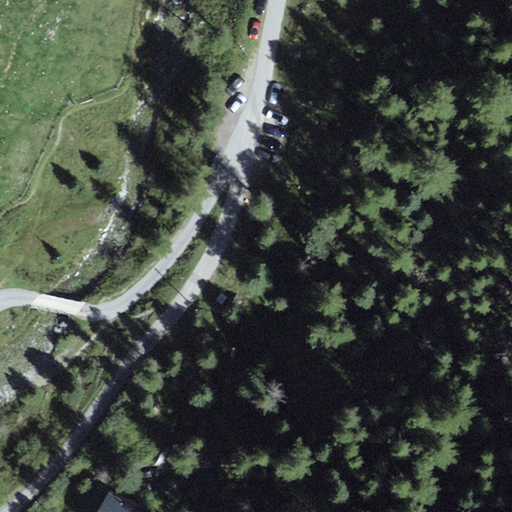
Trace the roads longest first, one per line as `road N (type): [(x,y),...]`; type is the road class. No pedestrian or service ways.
road 1 (tertiary): [(7,511),(41,482),(191,288),(217,239),(245,171),(277,0)]
road 2 (track): [(0,310),(117,306),(180,236),(224,167),(245,171)]
